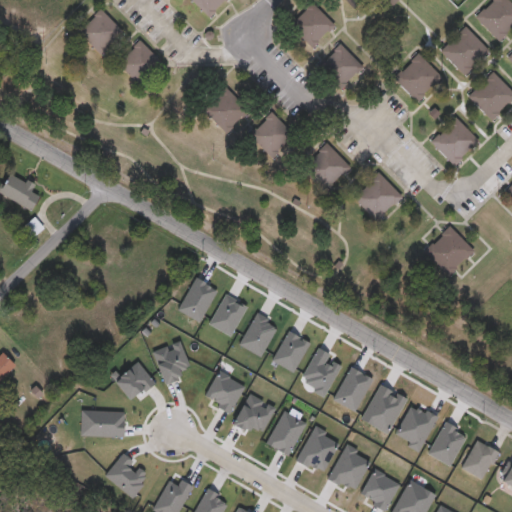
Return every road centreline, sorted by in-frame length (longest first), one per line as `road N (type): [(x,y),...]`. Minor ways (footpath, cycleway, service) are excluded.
road 1 (residential): [(511,417),(0,125)]
road 2 (residential): [(173,431),(311,511)]
road 3 (residential): [(110,187),(0,296)]
